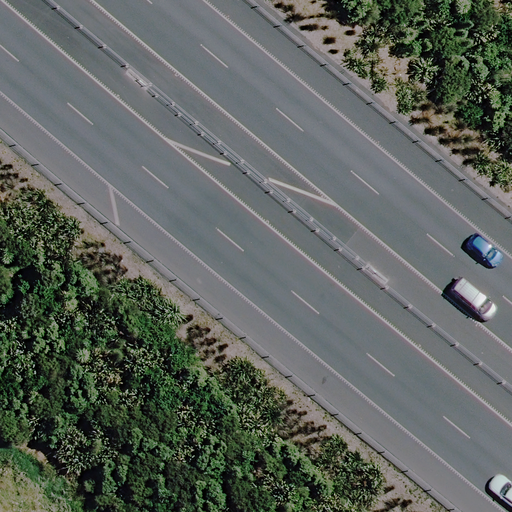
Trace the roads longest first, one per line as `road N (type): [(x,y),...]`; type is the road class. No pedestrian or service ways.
road 1 (motorway): [(511,448),(5,0)]
road 2 (motorway): [(169,0),(511,261)]
